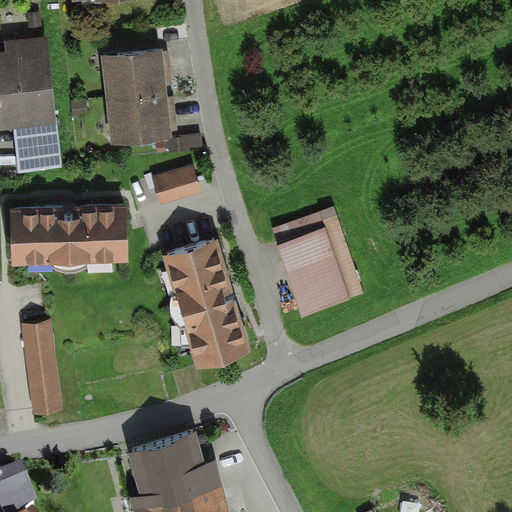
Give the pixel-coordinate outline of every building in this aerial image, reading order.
[(18,53),(0,55),(0,99),(4,126),(69,117),(57,35),(16,41),(18,53)] [(169,50),(109,57),(120,141),(180,134),(169,50)] [(200,168),(156,180),(163,204),(207,192),(200,168)] [(129,205),(13,208),(14,261),(130,258),(129,205)] [(341,210),(276,232),(305,318),(370,297),(341,210)] [(214,238),(163,253),(196,359),(247,344),(214,238)] [(50,320),(25,323),(36,408),(61,405),(50,320)] [(197,430),(133,448),(145,492),(135,495),(139,511),(231,511),(215,454),(205,457),(197,430)] [(0,506),(7,503),(11,511),(35,511),(46,508),(29,469),(11,477),(8,470),(0,473),(0,506)]
